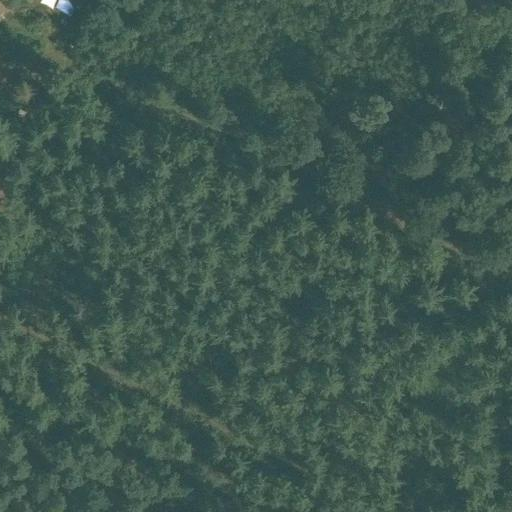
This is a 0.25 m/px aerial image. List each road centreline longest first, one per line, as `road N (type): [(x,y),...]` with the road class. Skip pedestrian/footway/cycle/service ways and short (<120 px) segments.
road 1 (track): [(0,31),(511,275)]
road 2 (track): [(0,319),(393,511)]
